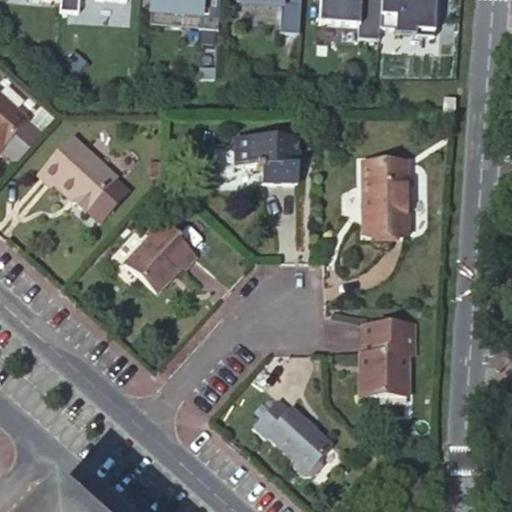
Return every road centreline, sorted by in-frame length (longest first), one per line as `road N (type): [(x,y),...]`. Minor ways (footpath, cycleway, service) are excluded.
road 1 (residential): [(470,511),(467,438),(491,0)]
road 2 (residential): [(297,303),(234,330),(147,430)]
road 3 (residential): [(0,301),(147,430)]
road 4 (residential): [(147,430),(240,511)]
